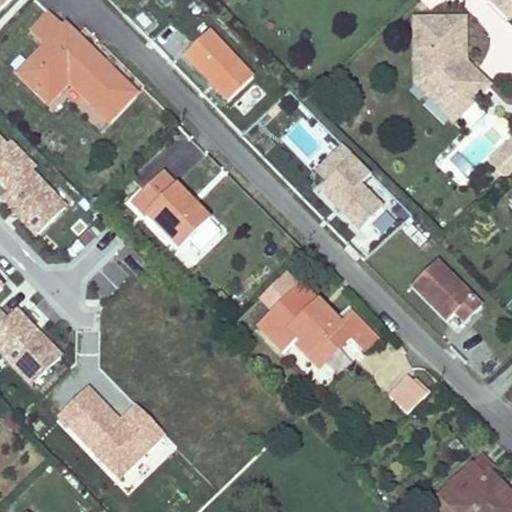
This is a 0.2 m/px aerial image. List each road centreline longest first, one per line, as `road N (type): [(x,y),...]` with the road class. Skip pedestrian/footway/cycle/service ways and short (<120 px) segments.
road 1 (residential): [(89,0),(511,422)]
road 2 (residential): [(0,235),(48,284),(62,283),(111,242)]
